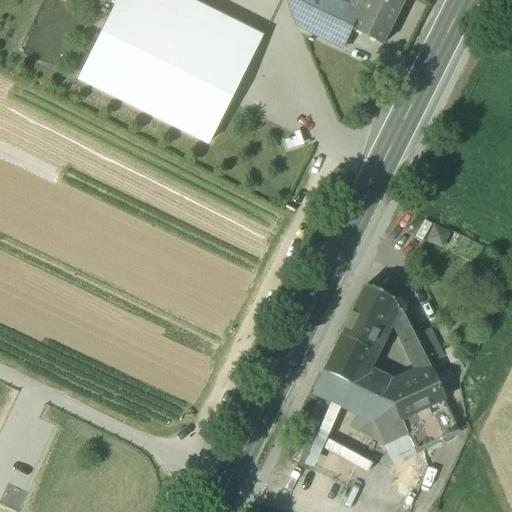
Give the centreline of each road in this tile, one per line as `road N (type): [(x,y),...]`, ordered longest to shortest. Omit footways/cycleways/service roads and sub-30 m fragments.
road 1 (primary): [(217,511),(467,0)]
road 2 (track): [(332,143),(159,511)]
